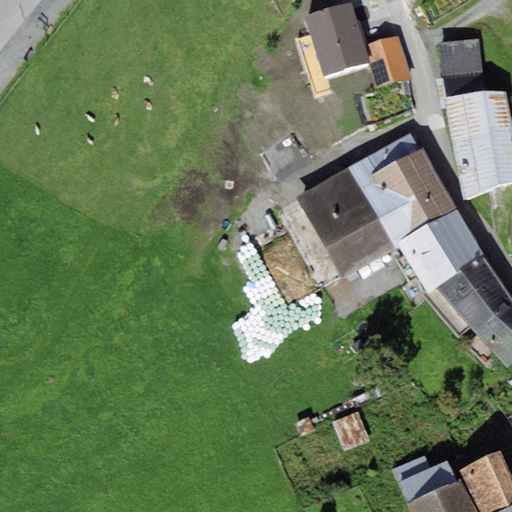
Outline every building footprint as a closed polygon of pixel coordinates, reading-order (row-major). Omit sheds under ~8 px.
[(388,14),(355,25),(357,31),(339,36),(348,65),(353,64),(354,68),(345,71),(352,95),(374,88),(376,92),(409,81),(388,14)] [(479,44),(440,48),(444,105),(485,101),(479,44)] [(485,101),(444,105),(465,207),(511,189),(511,132),(510,133),(505,98),(485,101)] [(408,138),(296,204),(342,288),(396,255),(457,220),(423,159),(421,161),(408,138)] [(457,220),(396,255),(428,305),(437,299),(460,285),(457,282),(483,264),(478,255),(457,220)] [(511,303),(497,283),(483,264),(457,282),(460,285),(437,299),(477,343),(511,309),(511,303)] [(511,309),(477,343),(510,377),(511,374),(511,309)] [(511,511),(511,489),(499,462),(462,479),(477,511),(511,511)] [(472,511),(461,488),(411,511),(472,511)]
